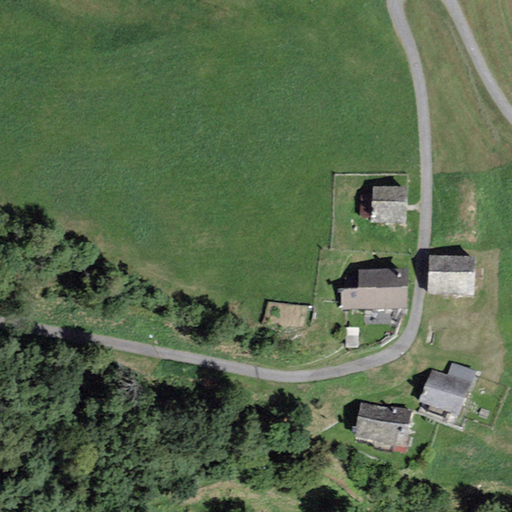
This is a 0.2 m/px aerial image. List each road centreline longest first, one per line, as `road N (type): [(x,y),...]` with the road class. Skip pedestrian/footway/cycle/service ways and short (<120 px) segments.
road 1 (track): [(0,323),(333,386),(372,379),(414,329),(424,221),(426,130),(417,68),(393,0)]
road 2 (track): [(451,0),(511,116)]
